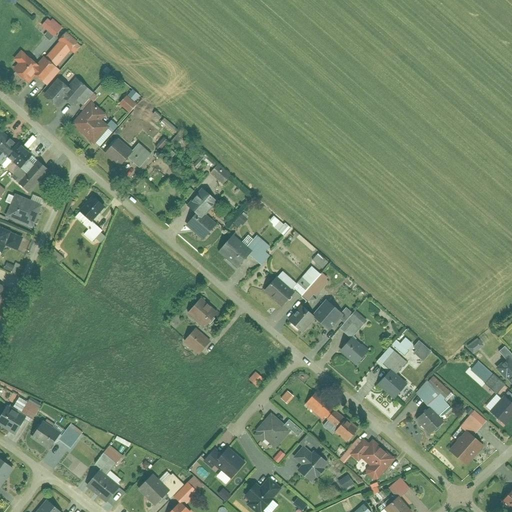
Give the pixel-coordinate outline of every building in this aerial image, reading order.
[(52,19),(45,28),(58,39),(65,30),(52,19)] [(82,44),(68,33),(63,41),(76,52),(82,44)] [(64,44),(48,60),(59,70),(74,53),(64,44)] [(26,58),(15,70),(32,84),(39,75),(47,82),(56,71),(44,60),(37,68),(26,58)] [(73,95),(57,83),(44,100),(58,110),(64,102),(75,110),(89,91),(80,85),(73,95)] [(129,97),(121,105),(132,115),(139,107),(129,97)] [(92,106),(74,125),(97,145),(102,139),(105,143),(118,129),(92,106)] [(11,177),(28,192),(47,171),(37,162),(34,166),(28,160),(31,157),(18,145),(16,146),(1,132),(0,133),(0,164),(0,165),(6,159),(18,169),(11,177)] [(122,143),(109,156),(123,171),(134,160),(139,165),(149,155),(138,144),(131,151),(122,143)] [(232,178),(220,167),(213,175),(226,186),(232,178)] [(199,217),(190,226),(205,241),(216,229),(204,217),(218,202),(205,191),(189,208),(199,217)] [(7,217),(35,229),(47,201),(35,196),(31,206),(15,199),(7,217)] [(92,200),(82,211),(92,220),(102,209),(92,200)] [(101,232),(92,223),(84,231),(93,240),(101,232)] [(8,237),(0,233),(0,253),(1,254),(8,237)] [(234,238),(220,253),(237,269),(250,255),(258,263),(270,251),(268,249),(256,238),(245,249),(234,238)] [(9,264),(6,271),(15,275),(18,267),(9,264)] [(267,293),(283,307),(297,292),(307,301),(326,282),(312,269),(296,286),(284,275),(267,293)] [(220,314),(203,298),(191,312),(207,327),(220,314)] [(330,304),(319,318),(332,330),(344,316),(330,304)] [(317,319),(303,307),(290,322),(304,334),(317,319)] [(366,328),(350,314),(338,328),(351,339),(339,354),(357,369),(371,353),(355,340),(366,328)] [(208,344),(193,330),(184,341),(199,354),(208,344)] [(404,363),(391,351),(380,363),(390,372),(377,387),(394,403),(409,387),(395,374),(404,363)] [(511,365),(508,361),(497,372),(511,387),(511,365)] [(256,376),(250,383),(256,388),(262,381),(256,376)] [(451,389),(436,376),(418,397),(431,409),(423,419),(441,435),(449,426),(443,420),(454,408),(443,398),(451,389)] [(18,397),(0,422),(15,433),(33,408),(18,397)] [(316,397),(307,408),(348,444),(357,433),(316,397)] [(490,416),(505,430),(511,421),(511,407),(505,401),(490,416)] [(469,436),(452,454),(466,467),(484,447),(475,438),(485,427),(473,415),(461,428),(469,436)] [(271,416),(254,435),(275,453),(290,434),(297,441),(304,433),(290,421),(285,427),(271,416)] [(46,422),(35,437),(54,450),(60,442),(69,448),(79,434),(69,427),(63,434),(46,422)] [(369,473),(377,480),(393,462),(372,444),(369,447),(364,443),(356,453),(374,468),(369,473)] [(324,464),(303,449),(297,458),(310,467),(301,479),(309,484),(324,464)] [(245,464),(229,452),(224,459),(216,452),(206,466),(230,484),(245,464)] [(99,470),(87,486),(108,502),(119,487),(106,477),(117,462),(104,453),(94,466),(99,470)] [(0,485),(13,467),(0,457),(0,485)] [(156,478),(140,493),(154,508),(167,497),(169,500),(182,488),(170,476),(161,484),(156,478)] [(349,476),(339,483),(346,493),(356,486),(349,476)] [(252,511),(261,511),(281,489),(270,480),(263,489),(260,486),(249,499),(253,503),(248,509),(252,511)] [(175,498),(183,506),(195,493),(187,486),(175,498)] [(386,508),(389,511),(417,511),(401,494),(386,508)] [(360,496),(353,500),(357,508),(365,504),(360,496)] [(59,511),(49,503),(40,511),(59,511)]
